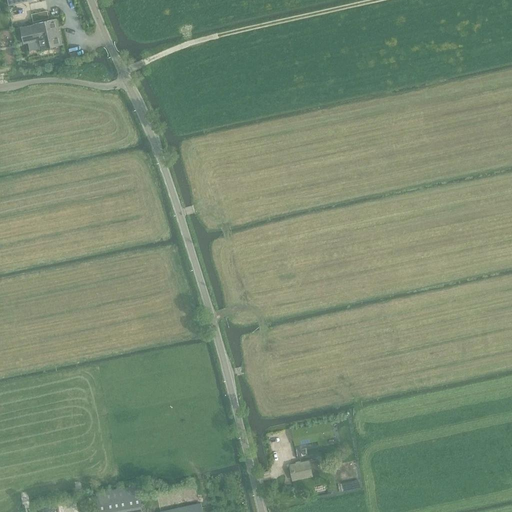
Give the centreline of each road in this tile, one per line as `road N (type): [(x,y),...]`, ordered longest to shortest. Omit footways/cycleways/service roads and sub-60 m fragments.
road 1 (tertiary): [(261,511),(161,160),(123,74)]
road 2 (track): [(123,74),(184,45),(381,0)]
road 3 (unclassified): [(0,91),(41,83),(108,86),(123,74)]
